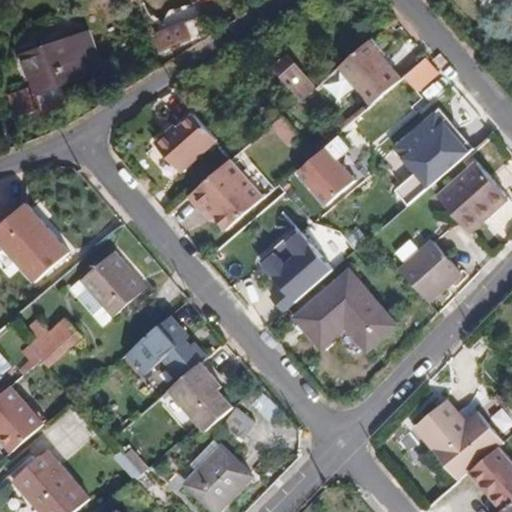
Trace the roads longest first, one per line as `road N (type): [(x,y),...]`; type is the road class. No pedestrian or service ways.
road 1 (residential): [(75,138),(340,442)]
road 2 (residential): [(75,138),(295,0)]
road 3 (residential): [(340,442),(511,268)]
road 4 (residential): [(397,0),(511,123)]
